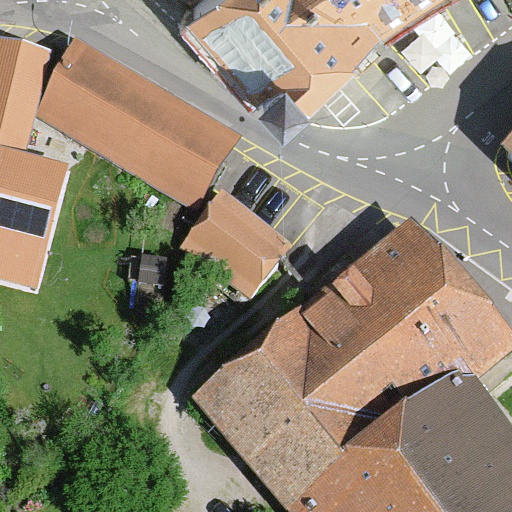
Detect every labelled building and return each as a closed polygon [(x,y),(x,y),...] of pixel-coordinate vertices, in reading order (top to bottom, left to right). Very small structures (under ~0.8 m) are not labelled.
[(205,0),(295,111),(382,28),(427,0),(205,0)] [(50,50),(0,39),(0,142),(29,149),(31,138),(43,141),(46,129),(34,126),(50,50)] [(234,146),(69,46),(39,118),(196,211),(234,146)] [(511,148),(500,162),(511,172),(511,148)] [(253,313),(295,262),(224,204),(182,255),(253,313)] [(285,511),(316,511),(477,387),(511,360),(511,356),(420,239),(226,389),(216,377),(205,386),(215,398),(204,407),(285,511)] [(511,511),(511,434),(477,387),(316,511),(511,511)] [(151,450),(135,434),(105,464),(122,480),(151,450)]
